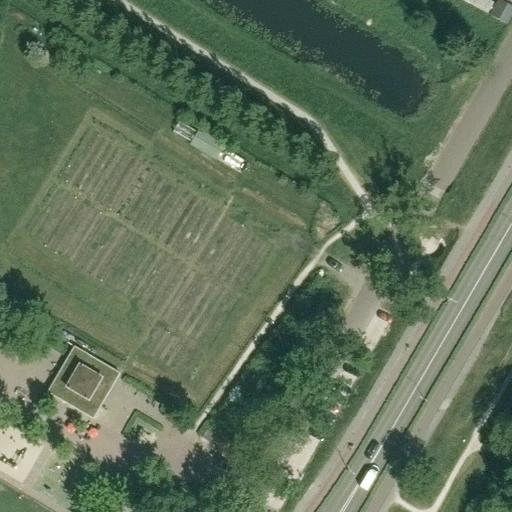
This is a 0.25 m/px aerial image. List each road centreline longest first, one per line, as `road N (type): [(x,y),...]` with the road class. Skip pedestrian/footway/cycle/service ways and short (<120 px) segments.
road 1 (unclassified): [(245,511),(511,55)]
road 2 (secondary): [(338,511),(511,222)]
